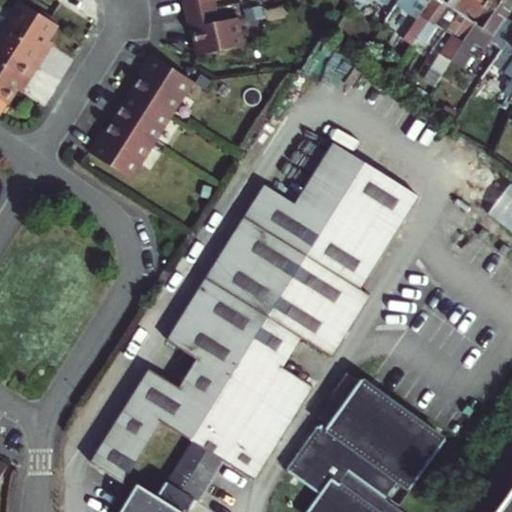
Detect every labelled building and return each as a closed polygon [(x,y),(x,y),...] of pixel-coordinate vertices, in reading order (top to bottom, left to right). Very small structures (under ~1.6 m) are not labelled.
[(173,0),(179,26),(184,25),(186,38),(189,51),(232,43),(227,14),(211,18),(207,0),(173,0)] [(399,0),(397,3),(410,12),(416,4),(424,10),(407,35),(416,42),(445,0),(399,0)] [(451,8),(459,14),(468,0),(445,0),(416,42),(410,51),(417,56),(451,8)] [(449,62),(458,49),(491,0),(468,0),(459,14),(445,34),(452,39),(440,56),(424,79),(434,87),(449,62)] [(511,0),(491,0),(458,49),(449,62),(461,71),(471,57),(467,54),(473,45),(482,52),(488,42),(500,51),(511,33),(511,23),(505,18),(511,7),(511,0)] [(16,1),(0,25),(0,43),(34,65),(49,42),(42,38),(51,24),(44,19),(36,14),(16,1)] [(39,11),(36,14),(44,19),(47,16),(39,11)] [(511,78),(501,95),(510,102),(511,98),(511,33),(500,51),(480,81),(492,90),(511,61),(511,78)] [(34,65),(0,43),(0,99),(2,101),(11,87),(17,91),(34,65)] [(118,172),(160,109),(182,76),(141,48),(131,64),(134,66),(129,74),(110,102),(93,129),(91,131),(87,129),(77,145),(118,172)] [(186,511),(222,459),(251,477),(312,386),(283,366),(301,338),(330,357),(371,296),(362,290),(422,198),(353,153),(313,212),(283,192),(184,344),(201,356),(215,364),(211,370),(196,392),(166,372),(105,466),(136,487),(174,429),(204,448),(169,501),(151,489),(135,511),(186,511)] [(511,185),(509,184),(486,216),(511,234),(511,185)] [(201,356),(198,361),(211,370),(215,364),(201,356)] [(317,416),(330,425),(361,383),(347,374),(317,416)] [(446,441),(362,381),(361,383),(330,425),(327,429),(322,425),(289,472),(320,495),(308,511),(377,511),(340,485),(349,473),(386,500),(399,482),(411,490),(446,441)] [(0,478),(9,465),(0,459),(0,478)] [(349,473),(340,485),(377,511),(402,511),(386,500),(349,473)] [(511,511),(511,498),(502,511),(511,511)]
